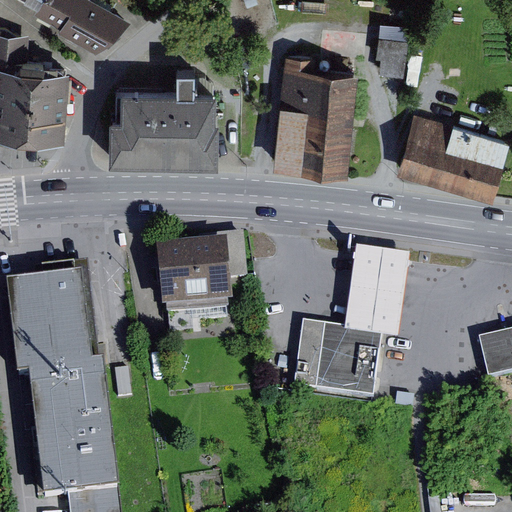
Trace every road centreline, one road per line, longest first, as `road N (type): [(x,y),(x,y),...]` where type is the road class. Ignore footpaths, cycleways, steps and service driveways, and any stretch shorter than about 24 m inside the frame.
road 1 (primary): [(511,229),(301,201),(90,197)]
road 2 (residential): [(90,197),(92,113),(108,73),(198,0)]
